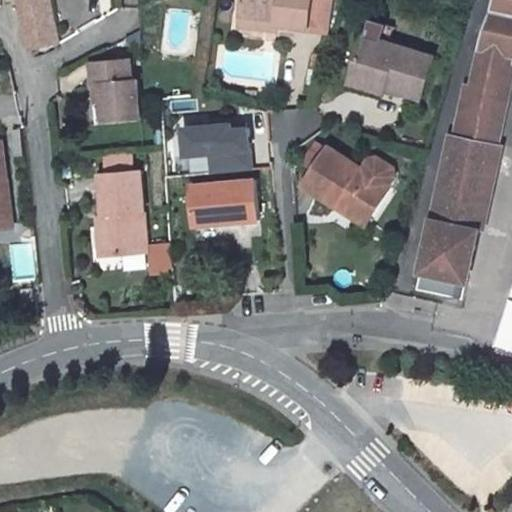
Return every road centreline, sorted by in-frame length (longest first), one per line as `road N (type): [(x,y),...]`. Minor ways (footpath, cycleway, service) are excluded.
road 1 (residential): [(116,27),(26,76),(60,341)]
road 2 (unclassified): [(181,336),(300,386),(426,511)]
road 3 (residential): [(181,336),(352,328)]
road 4 (unclassified): [(60,341),(181,336)]
